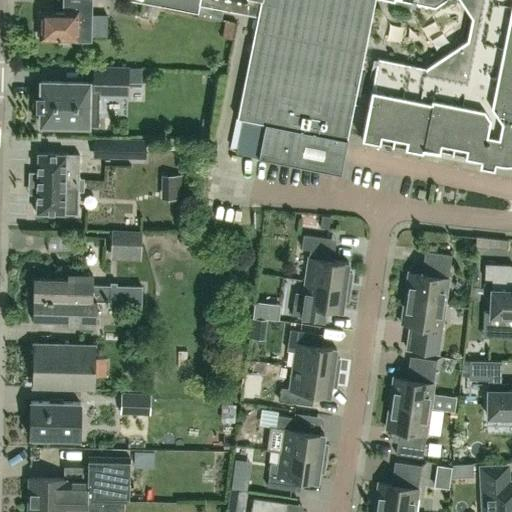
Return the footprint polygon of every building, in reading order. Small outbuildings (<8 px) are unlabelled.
[(64,0),(65,2),(65,10),(41,10),(41,38),(89,39),(89,35),(107,36),(107,14),(90,14),(89,0),(64,0)] [(136,0),(198,12),(199,4),(198,3),(199,0),(136,0)] [(199,0),(198,3),(199,4),(258,16),(237,115),(236,115),(236,116),(265,122),(264,127),(347,143),(348,138),(347,137),(374,0),(199,0)] [(443,0),(461,0),(472,16),(467,39),(422,69),(419,65),(377,56),(360,137),(421,150),(422,146),(480,158),(479,164),(493,167),(495,161),(501,162),(506,163),(510,163),(511,162),(511,0),(408,0),(435,5),(443,0)] [(225,21),(222,37),(231,39),(235,23),(225,21)] [(93,66),(92,83),(42,82),(42,97),(38,97),(38,109),(42,109),(41,124),(99,125),(99,94),(128,95),(128,85),(141,85),(142,67),(93,66)] [(132,126),(131,101),(112,101),(113,127),(132,126)] [(347,143),(264,127),(258,156),(340,173),(347,143)] [(93,158),(146,159),(146,139),(93,138),(93,158)] [(79,154),(37,153),(37,173),(32,173),(32,178),(30,181),(30,186),(32,189),(32,194),(37,194),(37,214),(79,214),(79,154)] [(139,232),(111,231),(111,245),(139,246),(139,232)] [(305,279),(350,285),(352,273),(347,272),(348,262),(324,259),(327,238),(303,234),(301,247),(310,249),(305,279)] [(507,250),(508,240),(488,238),(487,248),(507,250)] [(405,297),(445,303),(452,255),(425,251),(423,265),(434,266),(433,275),(408,272),(405,297)] [(511,280),(511,264),(485,263),(484,279),(492,279),(490,316),(511,316),(511,290),(504,290),(505,280),(511,280)] [(34,299),(96,300),(109,301),(109,307),(141,307),(141,286),(91,285),(92,274),(68,274),(68,280),(34,279),(34,299)] [(350,285),(305,279),(302,303),(293,302),(291,315),(315,318),(317,306),(342,310),(343,300),(348,301),(350,285)] [(445,303),(405,297),(401,323),(414,325),(414,328),(410,328),(407,348),(438,352),(445,303)] [(96,300),(34,299),(33,319),(69,321),(69,326),(96,326),(96,300)] [(265,329),(266,319),(251,318),(249,318),(248,327),(265,329)] [(293,364),(338,371),(339,359),(335,358),(336,348),(312,344),(313,332),(290,329),(288,342),(296,344),(293,364)] [(96,344),(34,343),(33,387),(95,388),(96,344)] [(390,402),(430,408),(437,360),(409,356),(407,370),(419,372),(418,380),(393,377),(390,402)] [(105,376),(114,376),(114,357),(104,357),(105,376)] [(511,389),(501,390),(501,360),(469,360),(469,379),(488,380),(487,416),(511,416),(511,389)] [(338,371),(293,364),(290,388),(281,387),(279,401),(303,404),(305,392),(329,395),(331,385),(335,386),(338,371)] [(119,413),(149,414),(150,393),(120,392),(119,413)] [(78,437),(79,401),(31,400),(30,437),(48,437),(48,436),(78,437)] [(430,408),(390,402),(386,428),(410,432),(409,441),(398,439),(396,453),(423,457),(430,408)] [(277,415),(276,425),(270,425),(267,446),(267,448),(281,450),(325,457),(327,444),(322,444),(324,434),(299,430),(301,418),(277,415)] [(270,463),(269,473),(267,486),(291,490),(293,478),(317,481),(319,471),(323,472),(325,457),(281,450),(279,464),(270,463)] [(374,507),(406,511),(414,511),(421,465),(394,461),(392,476),(404,478),(403,486),(378,482),(374,507)] [(30,479),(29,499),(111,500),(112,482),(112,479),(112,466),(88,466),(87,478),(65,477),(65,480),(30,479)] [(481,467),(483,511),(511,511),(511,481),(508,482),(507,466),(481,467)] [(242,511),(245,491),(230,489),(227,511),(242,511)] [(285,511),(287,503),(253,498),(250,511),(285,511)] [(111,500),(29,499),(29,511),(122,511),(123,501),(111,501),(111,500)]
